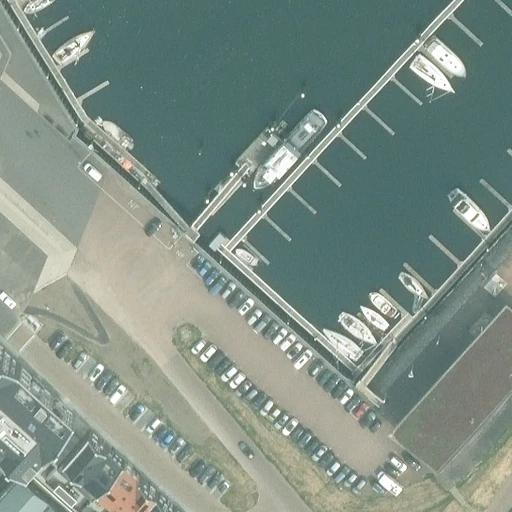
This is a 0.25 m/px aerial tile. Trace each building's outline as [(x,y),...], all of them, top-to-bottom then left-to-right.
[(511,316),(480,352),(511,381),(511,316)] [(0,347),(0,443),(28,468),(76,415),(0,347)] [(511,381),(480,352),(442,394),(475,424),(511,384),(511,381)] [(475,424),(442,394),(404,435),(437,466),(475,424)] [(90,427),(57,463),(75,479),(107,444),(90,427)] [(107,444),(75,479),(93,495),(99,487),(124,459),(107,444)] [(124,459),(99,487),(115,502),(116,502),(141,474),(124,459)] [(63,511),(19,472),(0,493),(0,511),(63,511)] [(141,474),(116,502),(115,502),(109,509),(111,511),(137,511),(158,489),(141,474)] [(60,479),(55,485),(63,493),(68,487),(60,479)] [(68,487),(63,493),(72,500),(77,495),(68,487)] [(158,489),(137,511),(168,511),(175,505),(158,489)]
